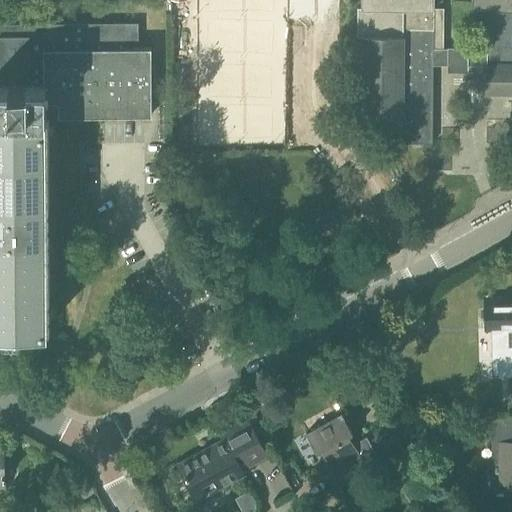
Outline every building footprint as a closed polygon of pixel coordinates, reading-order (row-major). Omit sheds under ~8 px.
[(357,35),(361,35),(360,117),(397,117),(397,121),(401,121),(401,143),(432,143),(433,65),(447,65),(447,72),(468,72),(468,65),(485,65),(485,94),(511,93),(511,45),(511,32),(511,0),(470,0),(471,12),(486,13),(486,50),(443,50),(443,9),(433,9),(433,2),(434,2),(433,0),(360,0),(361,1),(361,7),(357,7),(357,15),(357,27),(357,35)] [(0,328),(2,329),(2,335),(20,335),(20,328),(46,328),(45,145),(45,101),(58,102),(58,116),(96,116),(149,116),(151,116),(150,48),(127,48),(127,41),(138,41),(138,22),(0,23),(0,328)] [(239,291),(231,278),(219,285),(226,298),(239,291)] [(511,299),(485,300),(486,328),(511,327),(511,299)] [(380,445),(373,449),(366,436),(354,443),(349,434),(352,432),(342,413),(305,433),(316,452),(320,450),(340,485),(368,469),(367,467),(380,461),(379,459),(386,455),(380,445)] [(234,458),(241,454),(247,464),(266,453),(246,416),(232,424),(219,431),(223,440),(178,464),(196,498),(243,473),(234,458)] [(511,416),(490,417),(491,442),(498,442),(499,485),(498,485),(498,486),(511,485),(511,416)] [(277,443),(271,430),(263,434),(269,447),(277,443)] [(429,501),(425,494),(410,503),(414,509),(429,501)] [(378,511),(369,495),(339,511),(378,511)]
